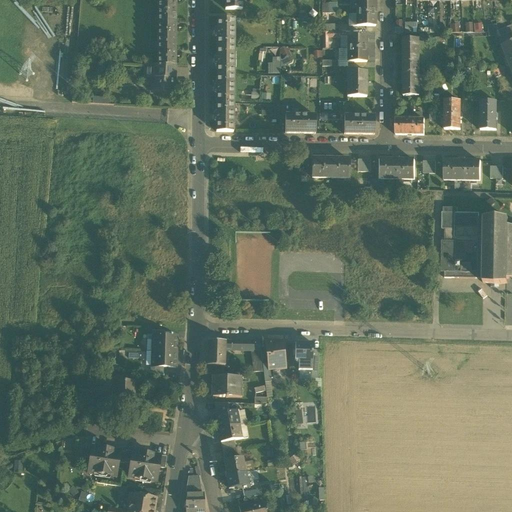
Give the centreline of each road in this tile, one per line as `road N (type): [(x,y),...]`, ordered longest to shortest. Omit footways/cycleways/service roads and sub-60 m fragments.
road 1 (residential): [(196,326),(511,333)]
road 2 (residential): [(198,144),(385,146)]
road 3 (residential): [(196,326),(198,144)]
road 4 (residential): [(385,146),(386,0)]
road 5 (residential): [(198,144),(198,0)]
road 6 (residential): [(385,146),(511,146)]
